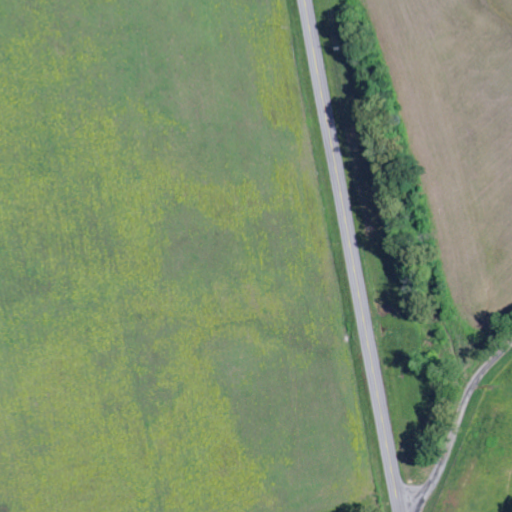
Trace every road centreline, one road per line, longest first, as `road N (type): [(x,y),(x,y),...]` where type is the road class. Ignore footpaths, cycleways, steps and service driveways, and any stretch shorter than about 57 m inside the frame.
road 1 (secondary): [(400,511),(305,0)]
road 2 (residential): [(409,511),(433,480),(466,399),(511,347)]
